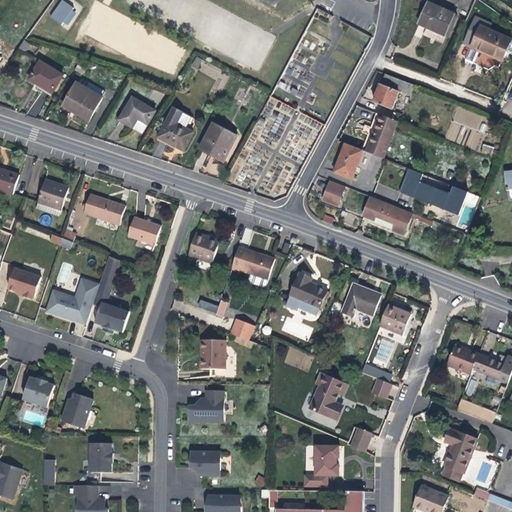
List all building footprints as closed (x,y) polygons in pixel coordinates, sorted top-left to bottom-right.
[(445,35),(455,14),(429,3),(420,24),(432,29),(445,35)] [(73,13),(62,5),(50,23),(60,30),(62,27),(71,16),(73,13)] [(450,37),(459,16),(455,14),(445,35),(450,37)] [(76,19),(71,16),(62,27),(68,31),(76,19)] [(511,39),(511,40),(511,39),(511,37),(490,28),(492,23),(475,16),(463,44),(471,48),(467,58),(472,61),(477,50),(486,54),(502,61),(506,50),(511,52),(511,39)] [(149,65),(165,65),(165,49),(171,37),(165,37),(147,29),(148,42),(125,42),(131,30),(131,26),(114,26),(111,32),(106,29),(104,35),(87,35),(127,55),(130,55),(130,60),(139,60),(149,65)] [(31,44),(24,40),(19,49),(25,53),(31,44)] [(203,60),(197,56),(191,65),(198,69),(203,60)] [(64,76),(40,61),(29,80),(37,84),(52,94),(64,76)] [(411,95),(414,84),(385,73),(379,90),(375,101),(393,108),(399,90),(411,95)] [(89,121),(103,97),(101,96),(104,91),(81,77),(64,105),(72,110),(89,121)] [(147,125),(155,112),(133,98),(120,120),(133,128),(138,120),(147,125)] [(376,155),(390,118),(386,116),(380,132),(372,153),(376,155)] [(393,161),(407,124),(390,118),(376,155),(385,158),(393,161)] [(142,133),(147,125),(138,120),(133,128),(136,130),(142,133)] [(193,133),(169,120),(159,137),(177,147),(184,150),(193,133)] [(237,137),(213,124),(199,149),(211,155),(224,162),(237,137)] [(353,179),(364,150),(345,143),(339,157),(334,172),(353,179)] [(491,153),(492,146),(483,145),(482,152),(491,153)] [(393,161),(385,158),(382,166),(394,170),(397,163),(393,161)] [(0,189),(13,194),(19,175),(3,170),(0,168),(0,189)] [(422,182),(424,174),(410,168),(405,184),(402,192),(415,197),(451,210),(461,214),(470,193),(456,187),(452,194),(422,182)] [(455,174),(448,172),(446,178),(453,180),(455,174)] [(61,209),(68,187),(57,183),(53,181),(52,183),(45,180),(38,202),(61,209)] [(346,185),(331,180),(324,199),(338,204),(346,185)] [(84,213),(120,225),(126,207),(107,201),(91,195),(84,213)] [(413,212),(372,196),(364,214),(375,219),(374,222),(384,226),(405,234),(413,212)] [(61,209),(38,202),(36,208),(59,215),(61,209)] [(324,214),(322,219),(331,224),(334,219),(324,214)] [(150,222),(134,217),(128,236),(156,245),(162,226),(150,222)] [(66,229),(63,239),(73,243),(77,233),(66,229)] [(196,234),(189,257),(212,265),(219,242),(205,237),(196,234)] [(63,239),(60,246),(71,250),(74,243),(73,243),(63,239)] [(239,248),(232,268),(251,275),(249,280),(251,284),(262,288),(266,286),(268,280),(268,281),(275,260),(264,257),(239,248)] [(122,262),(109,257),(104,274),(116,278),(122,262)] [(42,277),(15,268),(8,289),(17,292),(25,294),(24,296),(33,299),(34,297),(35,298),(42,277)] [(116,278),(104,274),(100,285),(93,305),(101,308),(95,323),(104,326),(104,327),(114,331),(114,330),(123,333),(130,312),(107,304),(116,278)] [(319,309),(326,291),(316,287),(316,288),(309,285),(311,279),(300,274),(290,297),(286,308),(296,312),(297,309),(316,317),(319,309)] [(93,305),(100,285),(82,279),(76,298),(54,290),(47,311),(58,315),(58,314),(61,315),(64,316),(63,317),(86,325),(93,305)] [(373,316),(381,296),(367,291),(354,285),(342,313),(353,318),(356,309),(373,316)] [(227,302),(221,300),(221,301),(216,315),(222,317),(227,302)] [(397,308),(387,304),(379,325),(403,334),(411,314),(397,308)] [(287,315),(281,330),(308,341),(314,326),(287,315)] [(237,319),(231,334),(249,341),(255,326),(237,319)] [(226,340),(202,340),(201,352),(203,352),(203,360),(203,369),(210,369),(226,369),(226,346),(226,340)] [(445,364),(470,374),(472,369),(478,354),(464,348),(453,344),(445,364)] [(310,369),(312,354),(288,350),(285,365),(310,369)] [(492,359),(478,354),(472,369),(506,382),(511,367),(511,359),(506,357),(503,364),(492,359)] [(377,379),(378,379),(381,372),(364,365),(361,372),(377,379)] [(344,396),(349,386),(320,373),(315,384),(319,385),(309,408),(335,419),(341,405),(335,402),(338,394),(344,396)] [(38,380),(31,378),(23,399),(48,407),(55,386),(48,383),(48,382),(43,381),(38,379),(38,380)] [(385,399),(391,384),(378,379),(377,379),(372,393),(385,399)] [(471,379),(464,393),(470,396),(477,382),(471,379)] [(224,423),(224,392),(207,391),(206,398),(206,404),(209,404),(209,409),(201,409),(201,406),(195,406),(190,406),(189,422),(224,423)] [(68,403),(62,421),(84,428),(94,400),(84,397),(78,395),(78,397),(75,405),(68,403)] [(69,399),(68,403),(75,405),(78,397),(69,399)] [(206,398),(201,398),(195,406),(201,406),(201,409),(209,409),(209,404),(206,404),(206,398)] [(460,400),(456,410),(490,424),(494,413),(460,400)] [(368,442),(371,435),(358,429),(351,447),(364,452),(368,442)] [(463,473),(476,440),(448,429),(443,442),(451,446),(449,450),(443,465),(463,473)] [(112,444),(91,444),(91,473),(112,473),(112,463),(115,463),(115,459),(115,454),(112,454),(112,444)] [(339,446),(314,445),(314,476),(304,476),(304,487),(328,487),(328,476),(338,476),(339,462),(339,446)] [(221,476),(221,452),(191,452),(191,468),(193,468),(202,468),(202,475),(221,476)] [(54,460),(45,460),(45,485),(54,485),(54,460)] [(0,487),(3,488),(2,492),(1,495),(13,499),(23,470),(0,462),(0,487)] [(255,484),(263,486),(265,477),(257,475),(255,484)] [(98,486),(75,486),(74,494),(78,494),(77,511),(108,511),(109,509),(105,509),(101,509),(102,499),(98,499),(98,486)] [(433,511),(441,511),(447,497),(421,486),(413,507),(424,511),(425,509),(433,511)] [(268,506),(275,507),(277,491),(271,490),(268,506)] [(511,501),(484,490),(480,497),(511,509),(511,501)] [(363,511),(364,491),(346,491),(345,510),(275,509),(275,511),(363,511)] [(239,496),(209,495),(209,511),(206,511),(241,511),(242,507),(239,507),(239,496)]
